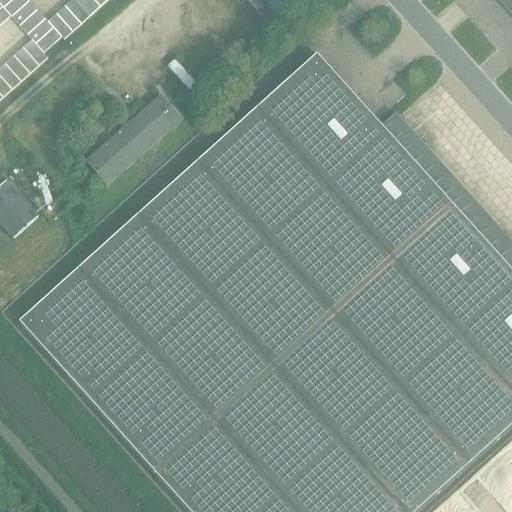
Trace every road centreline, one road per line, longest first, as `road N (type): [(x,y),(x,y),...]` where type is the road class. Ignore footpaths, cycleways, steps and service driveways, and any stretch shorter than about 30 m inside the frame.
road 1 (unclassified): [(0,122),(139,0)]
road 2 (unclassified): [(511,124),(398,0)]
